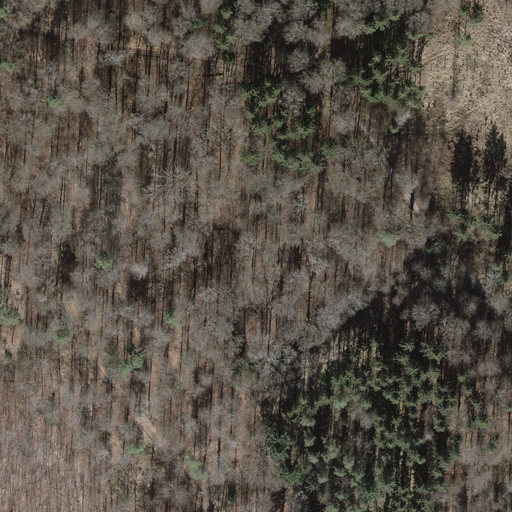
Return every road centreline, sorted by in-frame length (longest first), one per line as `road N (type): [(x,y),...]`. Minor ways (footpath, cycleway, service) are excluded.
road 1 (track): [(511,328),(419,211),(341,93),(0,18)]
road 2 (track): [(0,145),(33,199),(85,355),(215,511)]
